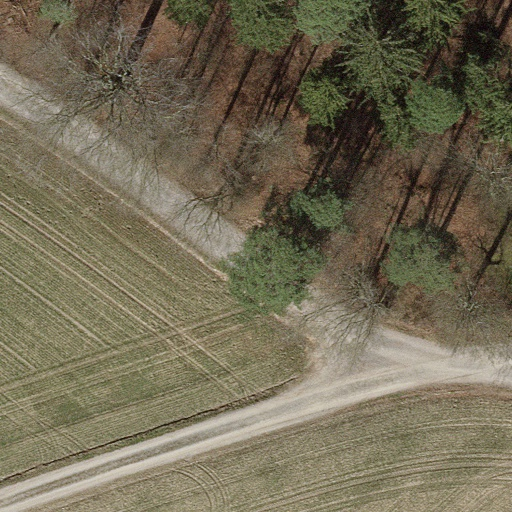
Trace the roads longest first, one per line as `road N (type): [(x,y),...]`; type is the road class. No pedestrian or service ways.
road 1 (track): [(0,85),(181,212),(382,373),(433,366),(511,371)]
road 2 (track): [(0,504),(382,373)]
